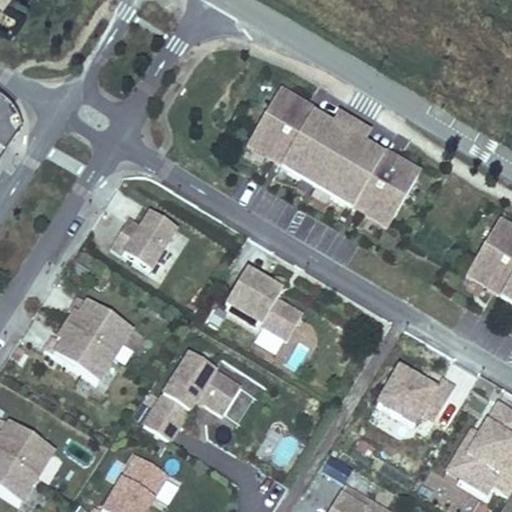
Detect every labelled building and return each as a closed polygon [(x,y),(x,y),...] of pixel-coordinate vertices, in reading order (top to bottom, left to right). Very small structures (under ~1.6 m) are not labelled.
[(316,114),(282,93),(248,150),(281,170),(280,172),(352,215),(354,213),(389,234),(423,177),(389,157),(390,155),(369,142),(365,150),(331,130),(335,122),(318,112),(316,114)] [(338,118),(335,122),(331,130),(365,150),(369,142),(371,138),(338,118)] [(150,276),(177,236),(147,217),(139,230),(128,223),(109,253),(121,261),(123,258),(150,276)] [(511,231),(500,224),(466,281),(500,301),(498,304),(511,311),(511,231)] [(283,296),(247,274),(225,311),(287,347),(303,319),(278,305),(283,296)] [(133,337),(76,301),(68,313),(72,316),(77,319),(68,332),(116,363),(133,337)] [(77,319),(72,316),(64,329),(68,332),(77,319)] [(68,332),(64,329),(55,342),(59,345),(68,332)] [(99,389),(116,363),(68,332),(59,345),(55,342),(51,340),(43,353),(99,389)] [(241,393),(187,358),(141,428),(171,447),(198,405),(222,421),(241,393)] [(441,382),(435,392),(398,371),(375,409),(416,433),(422,422),(434,428),(456,390),(441,382)] [(471,434),(447,475),(487,499),(492,491),(510,502),(511,498),(511,460),(507,457),(511,448),(511,420),(496,411),(480,439),(471,434)] [(54,458),(0,423),(0,459),(38,484),(54,458)] [(0,496),(21,510),(38,484),(0,459),(0,496)] [(145,511),(165,480),(133,461),(102,511),(93,511),(145,511)] [(321,478),(344,490),(352,474),(329,463),(321,478)] [(380,511),(345,490),(331,511),(380,511)]
